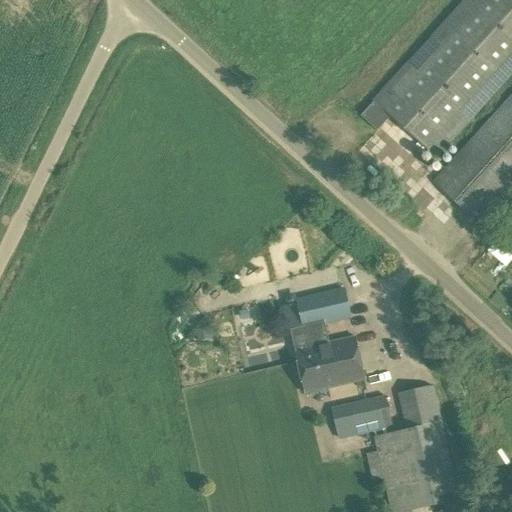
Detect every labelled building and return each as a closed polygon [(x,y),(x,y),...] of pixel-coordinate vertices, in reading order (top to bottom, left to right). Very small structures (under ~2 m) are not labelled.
[(433,155),(511,68),(511,0),(463,0),(372,99),(433,155)] [(476,223),(511,183),(511,89),(429,180),(476,223)] [(378,131),(390,118),(373,103),(361,116),(378,131)] [(408,158),(390,159),(391,180),(409,180),(408,158)] [(414,177),(403,188),(417,201),(428,189),(414,177)] [(511,264),(511,250),(501,243),(495,253),(511,264)] [(333,358),(329,341),(328,342),(324,323),(349,317),(342,287),(296,298),(302,325),(287,329),(295,361),(309,358),(310,363),(317,362),(318,367),(329,364),(327,359),(333,358)] [(198,346),(212,343),(208,327),(195,329),(198,346)] [(309,358),(295,361),(302,392),(364,378),(354,336),(329,341),(333,358),(327,359),(329,364),(318,367),(317,362),(310,363),(309,358)] [(460,499),(434,383),(396,393),(404,429),(390,432),(389,428),(393,427),(386,396),(350,404),(357,435),(373,432),(375,435),(373,436),(389,511),(385,511),(431,511),(430,506),(460,499)]
